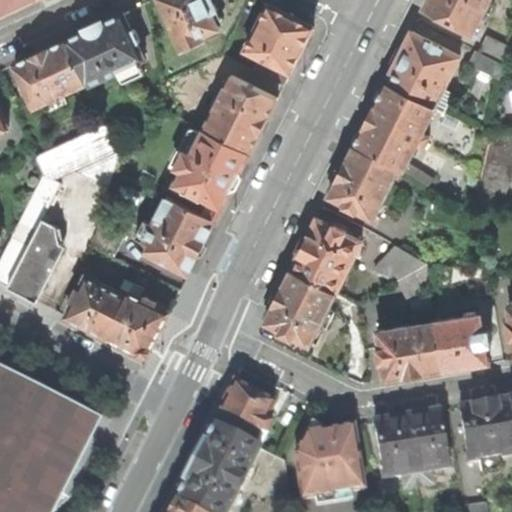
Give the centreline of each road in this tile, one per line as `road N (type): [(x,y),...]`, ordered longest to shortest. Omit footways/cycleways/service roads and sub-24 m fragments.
road 1 (tertiary): [(366,22),(209,333)]
road 2 (residential): [(511,381),(362,406),(209,333)]
road 3 (residential): [(0,321),(173,406)]
